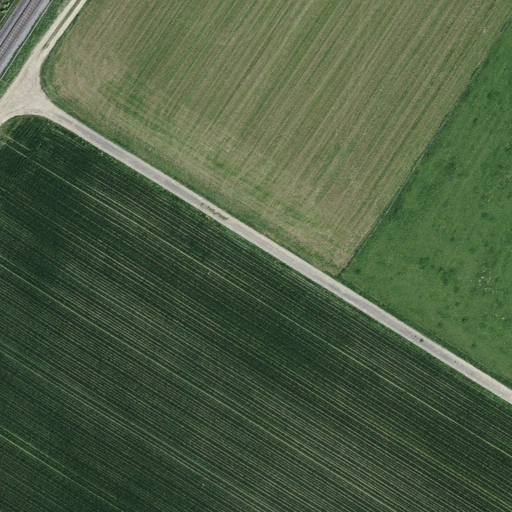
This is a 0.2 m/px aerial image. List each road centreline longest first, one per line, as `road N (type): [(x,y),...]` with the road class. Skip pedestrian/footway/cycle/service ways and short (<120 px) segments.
road 1 (track): [(511,398),(15,92)]
road 2 (track): [(77,0),(0,116)]
